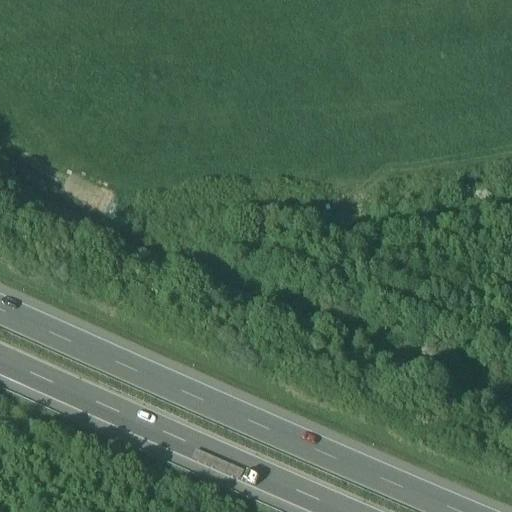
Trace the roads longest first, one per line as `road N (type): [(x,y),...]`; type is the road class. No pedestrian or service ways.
road 1 (motorway): [(442,511),(0,313)]
road 2 (motorway): [(0,363),(326,511)]
